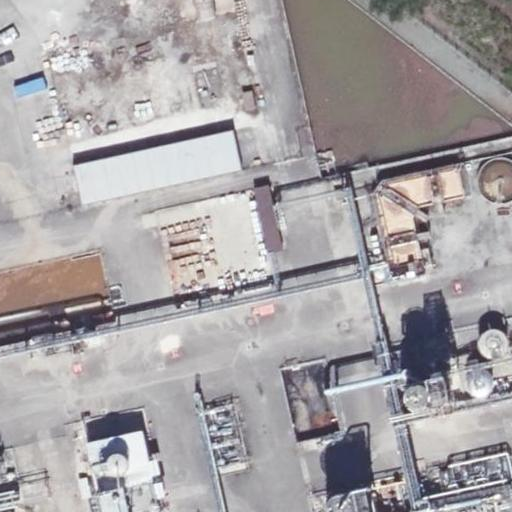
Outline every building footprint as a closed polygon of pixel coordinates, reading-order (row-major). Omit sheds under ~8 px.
[(196,0),(177,0),(182,24),(200,20),(196,0)] [(235,13),(232,0),(196,0),(200,20),(235,13)] [(236,18),(218,21),(222,50),(241,47),(236,18)] [(243,172),(233,131),(72,166),(82,208),(243,172)] [(511,161),(507,159),(502,158),(497,158),(493,159),(488,162),(484,165),(481,168),(478,173),(477,177),(477,182),(477,187),(479,192),(481,196),(485,200),(489,203),(493,205),(498,206),(503,206),(508,204),(511,202),(511,161)] [(426,275),(413,219),(420,208),(466,198),(459,170),(385,187),(379,197),(398,281),(426,275)] [(283,251),(269,186),(253,189),(267,255),(283,251)] [(506,356),(502,332),(479,335),(483,360),(506,356)] [(511,363),(497,364),(497,369),(471,370),(472,398),(511,395),(511,363)] [(511,511),(511,460),(511,453),(418,468),(411,423),(393,426),(402,482),(322,495),(324,511),(511,511)] [(153,483),(142,433),(87,444),(98,495),(153,483)] [(159,511),(153,483),(98,495),(101,511),(159,511)]
